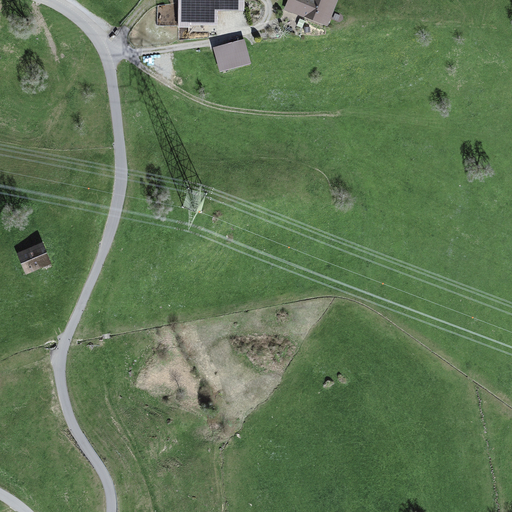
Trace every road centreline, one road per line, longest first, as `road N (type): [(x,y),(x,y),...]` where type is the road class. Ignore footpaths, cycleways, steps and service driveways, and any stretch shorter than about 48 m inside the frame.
road 1 (unclassified): [(55,0),(104,41),(117,91),(124,178),(118,214),(65,357),(64,387),(113,511)]
road 2 (track): [(128,55),(192,98),(222,108),(333,115)]
